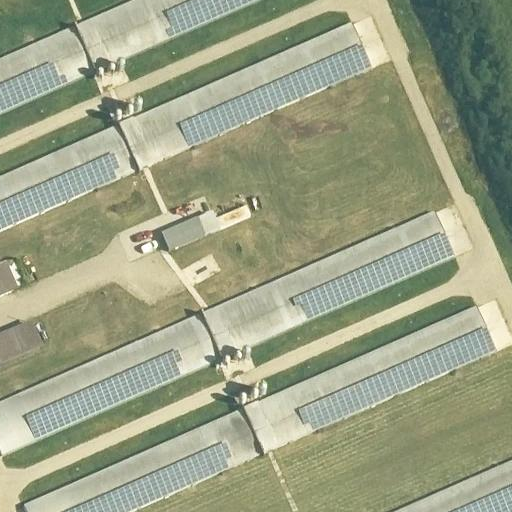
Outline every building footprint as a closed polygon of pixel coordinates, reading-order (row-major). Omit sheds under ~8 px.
[(96,0),(0,42),(0,99),(227,0),(96,0)] [(358,6),(0,162),(0,219),(379,54),(358,6)] [(443,196),(0,389),(0,446),(464,244),(443,196)] [(161,239),(167,256),(230,233),(224,217),(161,239)] [(0,274),(0,302),(19,296),(11,271),(0,274)] [(483,289),(8,497),(14,511),(103,511),(504,337),(483,289)] [(0,341),(0,371),(0,372),(47,355),(37,329),(0,341)] [(511,444),(356,511),(486,511),(511,501),(511,444)]
